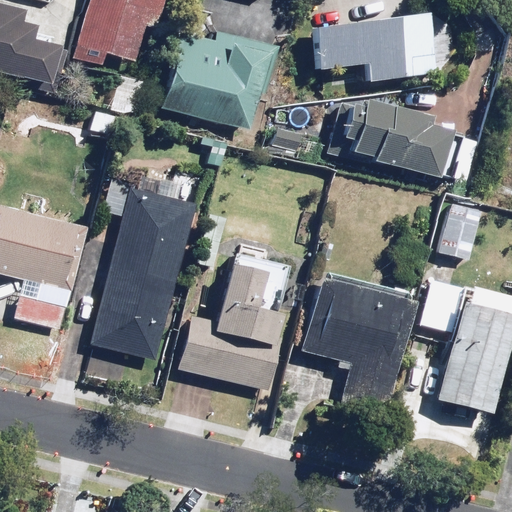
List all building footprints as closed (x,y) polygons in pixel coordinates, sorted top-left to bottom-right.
[(86,0),(70,58),(101,67),(105,54),(135,62),(145,24),(160,28),(167,0),(86,0)] [(27,8),(0,1),(0,72),(53,84),(62,43),(34,37),(37,25),(24,22),(27,8)] [(436,72),(428,12),(313,26),(319,70),(362,65),(364,81),(436,72)] [(250,130),(273,48),(184,22),(160,105),(250,130)] [(150,84),(120,74),(108,109),(138,119),(150,84)] [(432,113),(367,97),(366,106),(347,101),(339,132),(328,129),(322,154),(352,161),(354,152),(376,157),(375,163),(451,181),(462,133),(453,131),(454,127),(430,122),(432,113)] [(115,116),(93,109),(87,129),(109,135),(115,116)] [(302,133),(268,124),(261,151),(295,160),(302,133)] [(176,165),(172,182),(131,172),(88,343),(154,360),(202,172),(176,165)] [(27,196),(23,210),(0,203),(0,277),(24,283),(14,320),(60,332),(88,227),(78,224),(81,211),(27,196)] [(467,261),(480,208),(444,200),(431,253),(467,261)] [(194,315),(180,368),(268,392),(289,315),(278,312),(290,267),(235,252),(216,321),(194,315)] [(387,413),(418,293),(322,269),(299,356),(349,369),(341,402),(387,413)] [(418,323),(452,333),(435,397),(493,413),(511,342),(511,295),(471,284),(470,289),(430,278),(418,323)]
